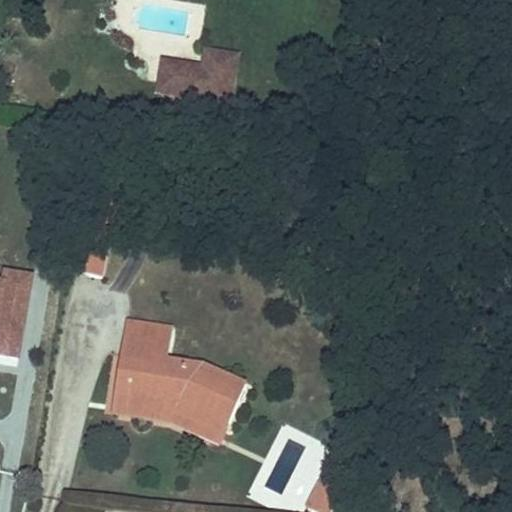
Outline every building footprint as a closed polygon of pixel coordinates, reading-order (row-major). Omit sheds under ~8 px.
[(230,105),(238,59),(207,54),(204,70),(200,100),(230,105)] [(200,100),(204,70),(164,64),(159,94),(200,100)] [(229,111),(230,105),(200,100),(198,106),(229,111)] [(116,202),(89,197),(78,243),(105,247),(116,202)] [(105,247),(78,243),(75,253),(74,278),(103,281),(106,257),(103,256),(105,247)] [(3,288),(0,287),(0,362),(20,366),(35,283),(5,278),(3,288)] [(147,352),(149,333),(119,329),(108,397),(168,407),(218,429),(230,406),(235,394),(192,374),(159,367),(160,354),(147,352)] [(160,354),(163,335),(149,333),(147,352),(160,354)] [(168,407),(108,397),(105,416),(160,423),(210,446),(218,429),(168,407)] [(345,485),(326,478),(319,496),(337,503),(345,485)] [(313,511),(315,511),(334,511),(337,503),(319,496),(313,511)]
